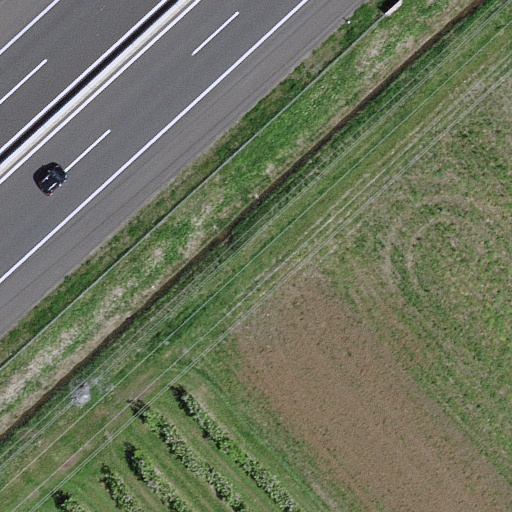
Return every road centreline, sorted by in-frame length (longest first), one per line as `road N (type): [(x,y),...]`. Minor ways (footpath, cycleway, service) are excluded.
road 1 (motorway): [(0,232),(253,0)]
road 2 (motorway): [(110,0),(0,101)]
